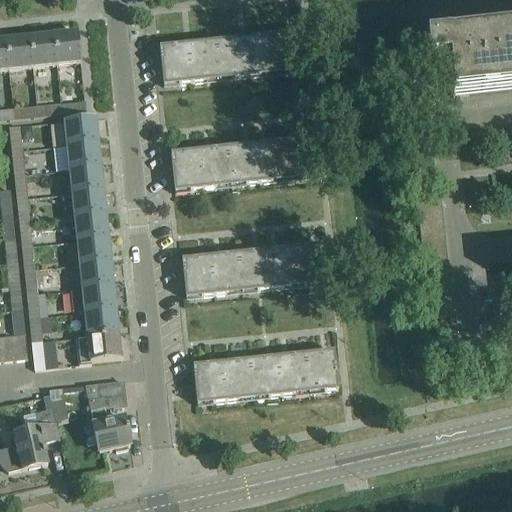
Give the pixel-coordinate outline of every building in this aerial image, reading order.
[(78,35),(52,38),(55,69),(81,66),(78,35)] [(288,37),(271,39),(275,72),(289,71),(290,76),(304,74),(300,36),(293,36),(294,41),(295,41),(295,43),(293,43),(294,47),(289,47),(288,37)] [(55,69),(52,38),(27,40),(31,71),(55,69)] [(511,38),(448,46),(448,40),(426,42),(428,65),(449,63),(453,99),(454,99),(453,93),(511,86),(511,38)] [(275,72),(271,39),(254,40),(255,51),(251,51),(250,46),(245,47),(244,42),(243,42),(248,80),(261,79),(261,74),(275,72)] [(27,40),(5,43),(8,74),(31,71),(27,40)] [(233,43),(216,45),(219,78),(234,76),(234,82),(248,80),(243,42),(243,47),(238,48),(238,53),(234,53),(233,43)] [(188,47),(192,86),(205,85),(205,79),(219,78),(216,45),(199,46),(200,57),(195,57),(195,52),(189,53),(188,47)] [(192,86),(188,47),(187,47),(188,53),(182,54),(182,59),(178,59),(177,49),(159,50),(163,89),(164,89),(164,84),(178,82),(178,88),(192,86)] [(85,105),(59,108),(60,118),(86,115),(85,105)] [(59,108),(35,110),(36,120),(60,118),(59,108)] [(36,120),(35,110),(12,113),(13,123),(36,120)] [(0,124),(13,123),(12,113),(0,114),(0,124)] [(67,150),(98,147),(95,122),(64,125),(67,150)] [(12,157),(22,156),(19,130),(9,131),(12,157)] [(300,143),(283,145),(286,178),(300,177),(301,182),(315,181),(311,142),(305,143),(305,147),(306,147),(307,149),(305,149),(305,153),(301,154),(300,143)] [(286,178),(283,145),(266,147),(267,157),(262,158),(262,153),(256,153),(255,148),(259,186),(272,185),(272,180),(286,178)] [(98,147),(67,150),(70,174),(100,171),(98,147)] [(244,149),(227,151),(230,184),(245,183),(245,188),(259,186),(255,148),(254,148),(255,153),(249,154),(249,159),(245,160),(244,149)] [(230,184),(227,151),(210,153),(211,163),(207,164),(206,158),(200,159),(200,154),(199,154),(203,192),(217,191),(216,186),(230,184)] [(203,192),(199,154),(198,154),(199,159),(193,160),(194,165),(189,166),(188,155),(170,157),(175,195),(176,195),(175,190),(189,189),(190,194),(203,192)] [(22,156),(12,157),(14,181),(24,180),(22,156)] [(103,195),(100,171),(70,174),(72,198),(103,195)] [(27,204),(24,180),(14,181),(17,206),(27,204)] [(0,198),(2,219),(12,218),(10,194),(0,194),(0,198)] [(105,218),(103,195),(72,198),(75,222),(105,218)] [(417,213),(442,210),(440,199),(416,201),(417,213)] [(27,204),(17,206),(19,229),(29,228),(27,204)] [(442,210),(417,213),(419,224),(443,222),(442,210)] [(12,218),(2,219),(5,243),(15,242),(12,218)] [(108,242),(105,218),(75,222),(77,245),(108,242)] [(444,233),(443,222),(419,224),(420,236),(444,233)] [(32,251),(29,228),(19,229),(22,253),(32,251)] [(444,233),(420,236),(421,247),(445,245),(444,233)] [(15,242),(5,243),(7,267),(17,266),(15,242)] [(108,242),(77,245),(80,269),(110,266),(108,242)] [(445,245),(421,247),(422,259),(447,256),(445,245)] [(311,249),(294,251),(297,285),(312,283),(312,288),(326,287),(322,248),(316,249),(316,253),(318,253),(318,255),(316,256),(316,260),(312,260),(311,249)] [(32,251),(22,253),(24,277),(34,275),(32,251)] [(267,254),(266,254),(270,293),(284,291),(283,286),(297,285),(294,251),(277,253),(278,264),(274,264),(273,259),(267,259),(267,254)] [(270,293),(266,254),(265,254),(266,260),(260,260),(261,265),(256,266),(255,255),(238,257),(242,291),(256,289),(256,294),(270,293)] [(448,268),(447,256),(422,259),(424,270),(448,268)] [(211,260),(210,260),(214,299),(228,297),(227,292),(242,291),(238,257),(221,259),(222,269),(218,270),(217,265),(211,265),(211,260)] [(214,299),(210,260),(210,266),(205,266),(205,271),(201,272),(200,261),(182,263),(186,302),(187,302),(186,296),(200,295),(201,300),(214,299)] [(20,290),(17,266),(7,267),(10,291),(20,290)] [(110,266),(80,269),(82,293),(113,290),(110,266)] [(448,268),(424,270),(425,282),(449,279),(448,268)] [(37,299),(34,275),(24,277),(27,300),(37,299)] [(449,279),(425,282),(426,294),(451,291),(449,279)] [(20,290),(10,291),(12,315),(22,314),(20,290)] [(115,313),(113,290),(82,293),(85,317),(115,313)] [(452,302),(451,291),(426,294),(428,305),(452,302)] [(76,295),(63,297),(65,314),(78,313),(76,295)] [(37,299),(27,300),(29,324),(39,323),(37,299)] [(453,314),(452,302),(428,305),(429,317),(434,317),(453,314)] [(118,338),(115,313),(85,317),(87,341),(118,338)] [(22,314),(12,315),(15,339),(25,338),(22,314)] [(454,314),(453,314),(434,317),(438,345),(458,343),(454,314)] [(39,323),(29,324),(32,347),(42,346),(39,323)] [(25,338),(15,339),(13,339),(16,364),(28,363),(25,338)] [(118,338),(87,341),(75,342),(78,368),(90,367),(90,365),(121,362),(118,338)] [(13,339),(1,340),(3,365),(16,364),(13,339)] [(44,372),(42,346),(32,347),(35,373),(44,372)] [(322,356),(305,357),(309,391),(323,389),(323,395),(338,393),(334,354),(327,355),(328,360),(329,360),(329,362),(327,362),(327,366),(323,367),(322,356)] [(309,391),(305,357),(288,359),(289,370),(285,371),(284,365),(278,366),(278,360),(277,360),(281,399),(295,398),(294,392),(309,391)] [(266,362),(249,363),(253,397),(267,395),(268,401),(281,399),(277,360),(277,366),(271,367),(272,372),(268,373),(266,362)] [(222,366),(226,405),(239,404),(239,398),(253,397),(249,363),(232,365),(234,376),(229,377),(229,371),(223,372),(222,366)] [(226,405),(222,366),(221,366),(222,372),(216,372),(216,378),(212,378),(211,367),(193,369),(197,408),(198,408),(197,403),(211,401),(212,407),(226,405)] [(123,385),(85,389),(93,428),(99,456),(130,449),(127,435),(128,435),(128,431),(126,431),(124,421),(107,425),(105,413),(103,403),(125,401),(123,385)] [(49,401),(44,402),(47,414),(52,413),(49,401)] [(125,401),(103,403),(105,413),(126,411),(125,401)] [(65,410),(53,413),(56,424),(68,422),(65,410)] [(16,450),(0,453),(0,466),(2,470),(8,476),(48,467),(43,446),(59,442),(52,413),(47,414),(35,417),(39,432),(13,438),(16,450)]
